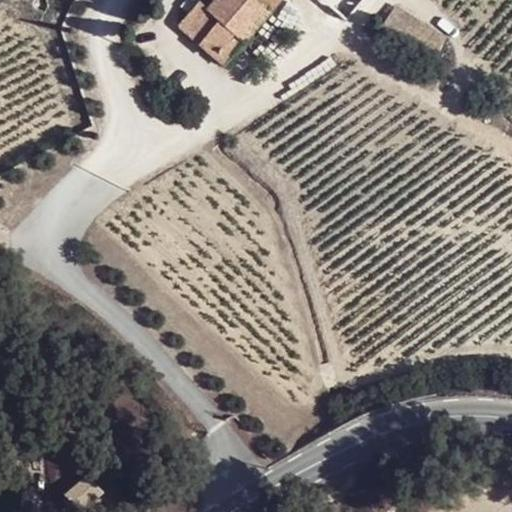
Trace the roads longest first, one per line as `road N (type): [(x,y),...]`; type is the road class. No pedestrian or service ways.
road 1 (primary): [(511,422),(473,416),(393,425),(299,469),(238,511)]
road 2 (track): [(511,147),(330,25)]
road 3 (unknown): [(95,0),(133,186)]
